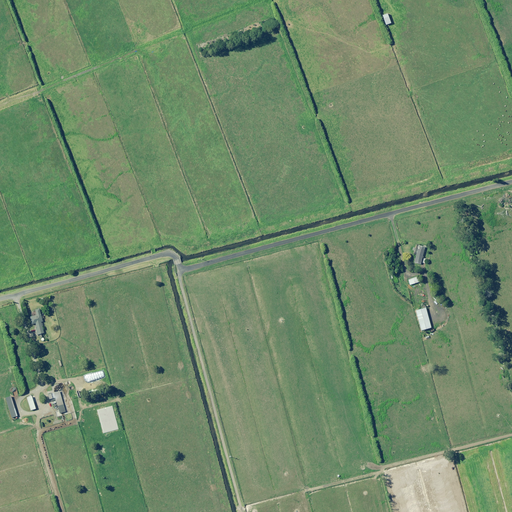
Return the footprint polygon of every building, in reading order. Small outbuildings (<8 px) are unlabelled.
[(391,23),(388,14),(383,15),(386,25),(391,23)] [(496,195),(497,199),(511,195),(511,191),(496,195)] [(425,247),(419,246),(418,249),(415,249),(414,254),(416,255),(415,263),(421,264),(425,247)] [(431,328),(426,308),(416,310),(421,331),(431,328)] [(43,322),(40,309),(36,310),(37,315),(30,317),(32,324),(36,323),(37,329),(36,329),(38,335),(45,333),(42,322),(43,322)] [(56,400),(57,403),(53,404),(54,407),(58,406),(60,414),(65,412),(60,392),(54,394),(54,393),(48,395),(50,402),(56,400)] [(36,409),(32,396),(27,398),(31,410),(36,409)] [(17,416),(10,397),(6,398),(12,418),(17,416)]
